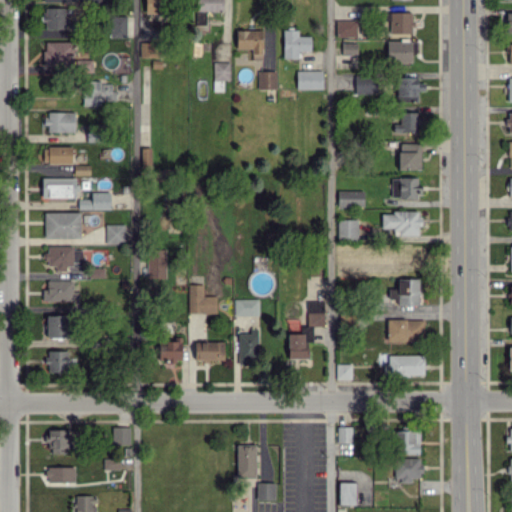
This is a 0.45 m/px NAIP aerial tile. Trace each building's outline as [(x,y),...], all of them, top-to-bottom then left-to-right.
[(144,0),(145,13),(163,12),(162,0),(144,0)] [(222,0),(195,0),(194,24),(205,24),(206,10),(222,10),(222,0)] [(44,29),(66,28),(65,7),(44,8),(44,29)] [(412,33),(412,11),(388,12),(389,33),(412,33)] [(126,15),(109,16),(110,37),(126,37),(126,15)] [(336,36),(356,36),(356,20),(336,20),(336,36)] [(261,29),(235,30),(235,48),(251,48),(251,59),(262,59),(261,29)] [(309,35),(297,36),(297,30),(282,30),(283,58),(298,58),(298,51),(310,50),(309,35)] [(416,54),(416,41),(385,40),(385,62),(411,63),(411,54),(416,54)] [(43,66),(70,65),(70,41),(43,41),(43,66)] [(139,57),(157,57),(157,42),(140,42),(139,57)] [(341,55),(357,55),(357,42),(341,43),(341,55)] [(213,80),(229,79),(229,62),(213,62),(213,80)] [(296,89),(322,88),(321,69),(296,70),(296,89)] [(275,70),(257,71),(257,89),(275,88),(275,70)] [(353,75),(354,93),(377,93),(377,74),(353,75)] [(394,78),(395,101),(417,101),(417,90),(424,90),(424,78),(394,78)] [(100,105),(100,100),(111,100),(111,81),(82,82),(83,106),(100,105)] [(45,132),(74,131),(74,111),(45,112),(45,132)] [(393,131),(418,131),(418,111),(399,112),(399,123),(393,123),(393,131)] [(398,169),(420,169),(420,142),(400,143),(400,150),(397,150),(398,169)] [(72,162),(71,146),(43,146),(43,163),(72,162)] [(41,197),(75,197),(75,177),(41,177),(41,197)] [(391,177),(390,197),(419,198),(419,177),(391,177)] [(363,190),(337,190),(337,207),(363,206),(363,190)] [(79,211),(43,212),(44,238),(80,238),(79,211)] [(393,235),(419,235),(419,211),(380,211),(381,228),(393,227),(393,235)] [(357,219),(336,219),(336,239),(357,239),(357,219)] [(124,223),(104,224),(105,244),(125,244),(124,223)] [(337,277),(365,277),(364,266),(352,266),(352,245),(337,245),(337,277)] [(81,249),(73,250),(73,246),(45,246),(45,266),(55,265),(55,270),(66,270),(66,263),(81,263),(81,249)] [(165,279),(166,249),(147,249),(147,278),(165,279)] [(418,279),(397,279),(397,288),(389,288),(389,299),(397,299),(397,304),(418,304),(418,279)] [(72,280),(46,280),(46,288),(42,288),(42,301),(73,301),(72,280)] [(187,312),(202,313),(203,284),(188,284),(187,312)] [(258,299),(234,298),(234,315),(258,315),(258,299)] [(323,300),(306,301),(306,325),(323,325),(323,300)] [(66,337),(67,315),(46,314),(46,337),(66,337)] [(423,319),(386,319),(386,340),(423,339),(423,319)] [(238,333),(237,363),(257,364),(257,328),(249,328),(249,333),(238,333)] [(306,333),(287,333),(287,359),(306,358),(306,333)] [(181,339),(157,338),(157,360),(180,361),(181,339)] [(224,341),(194,341),(194,361),(224,360),(224,341)] [(46,371),(66,372),(67,350),(47,350),(47,360),(46,371)] [(423,354),(387,355),(388,375),(424,374),(423,354)] [(350,378),(350,363),(336,363),(335,378),(350,378)] [(129,426),(111,427),(111,444),(129,444),(129,426)] [(351,442),(350,426),(336,426),(336,443),(351,442)] [(70,429),(47,429),(48,439),(48,453),(64,453),(64,446),(71,446),(70,429)] [(419,431),(394,430),(394,453),(418,454),(419,431)] [(255,444),(235,444),(236,478),(256,478),(255,444)] [(411,480),(411,477),(421,477),(420,457),(394,458),(395,480),(411,480)] [(73,466),(45,466),(46,482),(73,481),(73,466)] [(274,482),(256,482),(256,499),(274,500),(274,482)] [(354,504),(355,482),(338,482),(337,504),(354,504)] [(73,511),(94,511),(94,503),(95,503),(95,495),(74,495),(73,511)]
